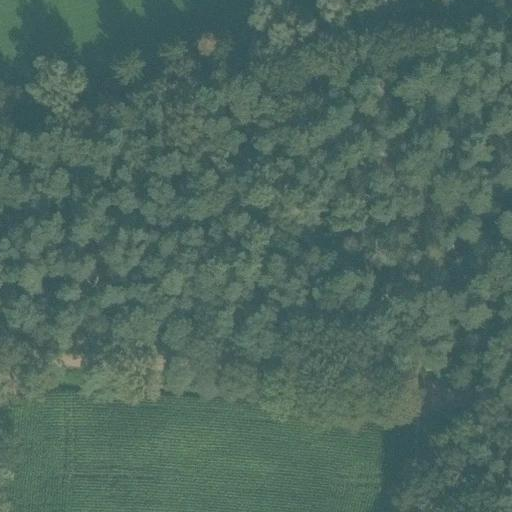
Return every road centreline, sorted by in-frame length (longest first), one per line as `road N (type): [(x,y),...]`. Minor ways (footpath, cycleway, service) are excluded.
road 1 (track): [(0,353),(418,388)]
road 2 (track): [(418,388),(417,458),(404,511)]
